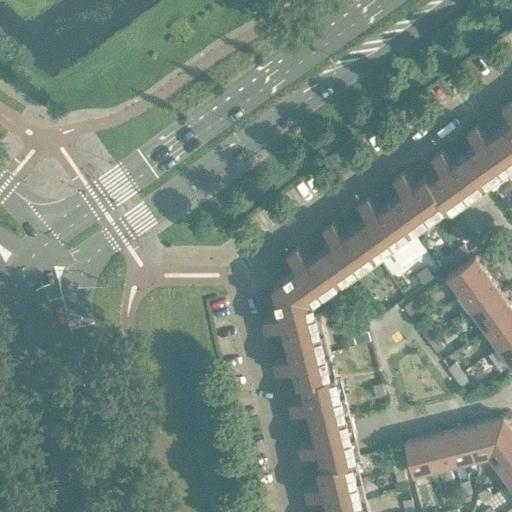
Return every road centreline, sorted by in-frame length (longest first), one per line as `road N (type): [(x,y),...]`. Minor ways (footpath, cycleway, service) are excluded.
road 1 (residential): [(293,511),(237,287),(240,272),(265,242),(511,67)]
road 2 (secondary): [(59,259),(100,247),(455,0)]
road 3 (secondary): [(378,0),(48,233)]
road 4 (secondary): [(120,511),(59,259)]
road 5 (secondary): [(14,258),(14,310),(64,511)]
